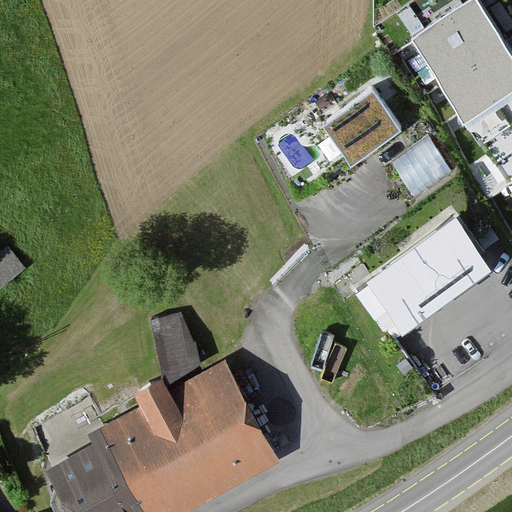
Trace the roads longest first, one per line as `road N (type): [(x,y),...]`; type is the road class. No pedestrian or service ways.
road 1 (residential): [(511,370),(372,447),(280,478),(213,511)]
road 2 (secondary): [(399,511),(511,436)]
